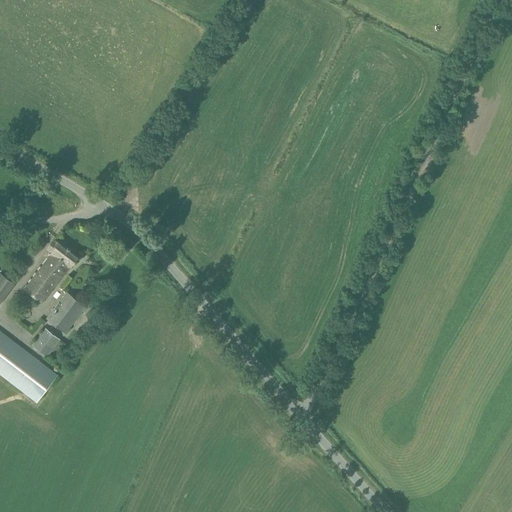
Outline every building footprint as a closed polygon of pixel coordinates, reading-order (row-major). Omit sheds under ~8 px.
[(58,242),(55,240),(48,249),(52,252),(24,288),(41,301),(70,264),(71,265),(79,255),(60,240),(58,242)] [(0,302),(14,283),(0,273),(0,302)] [(65,333),(86,305),(67,291),(46,318),(56,325),(65,333)] [(47,356),(60,339),(45,327),(32,344),(47,356)] [(58,376),(0,330),(0,372),(38,402),(58,376)]
